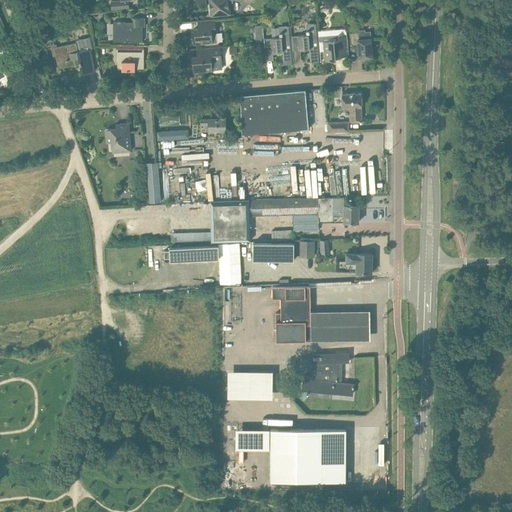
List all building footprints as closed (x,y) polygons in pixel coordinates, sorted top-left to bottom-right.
[(120,0),(120,1),(111,2),(112,10),(121,10),(129,9),(128,0),(129,0),(120,0)] [(209,0),(210,16),(231,14),(230,3),(233,3),(232,0),(209,0)] [(332,0),(331,6),(340,8),(341,0),(332,0)] [(71,13),(85,22),(88,17),(75,8),(71,13)] [(144,18),(130,18),(131,22),(125,23),(125,21),(113,21),(114,42),(142,42),(142,26),(144,26),(144,18)] [(217,43),(215,20),(198,21),(198,28),(194,29),(195,45),(217,43)] [(291,36),(293,51),(309,49),(310,62),(321,61),(317,23),(306,24),(307,35),(291,36)] [(294,64),(293,51),(291,36),(290,26),(280,27),(281,37),(264,39),(264,41),(265,53),(282,51),(283,65),(294,64)] [(358,32),(350,33),(352,51),(358,50),(359,58),(373,57),(371,38),(370,31),(365,32),(365,30),(358,30),(358,32)] [(320,51),(320,53),(324,53),(325,61),(336,60),(336,57),(348,56),(347,34),(338,35),(319,37),(320,51)] [(94,48),(92,37),(75,40),(76,42),(54,47),(58,68),(80,64),(82,74),(94,71),(90,49),(94,48)] [(144,46),(116,46),(116,51),(119,51),(119,61),(121,61),(122,70),(135,70),(135,69),(144,69),(144,46)] [(222,69),(220,47),(196,49),(197,56),(192,56),(193,72),(212,71),(212,70),(222,69)] [(309,129),(305,89),(240,95),(244,134),(309,129)] [(362,107),(361,93),(342,94),(342,107),(345,107),(345,111),(349,111),(349,114),(350,114),(350,122),(361,122),(361,107),(362,107)] [(225,131),(225,118),(208,118),(208,119),(200,119),(200,131),(225,131)] [(349,131),(348,121),(327,121),(327,132),(349,131)] [(131,151),(128,123),(115,124),(116,129),(106,130),(107,143),(111,142),(112,152),(131,151)] [(189,129),(157,130),(157,140),(189,139),(189,129)] [(157,162),(146,162),(149,203),(161,202),(157,162)] [(324,166),(326,194),(336,194),(335,165),(324,166)] [(293,214),(293,222),(358,222),(358,205),(344,205),(344,197),(210,200),(211,241),(250,240),(249,215),(293,214)] [(329,253),(328,240),(320,240),(321,253),(329,253)] [(314,241),(302,241),(300,241),(300,256),(313,256),(314,241)] [(294,243),(268,243),(253,243),(253,260),(294,260),(294,243)] [(219,258),(218,245),(169,248),(169,250),(164,251),(164,258),(170,258),(170,261),(219,258)] [(372,253),(356,253),(356,254),(348,254),(346,254),(345,261),(356,262),(356,272),(372,273),(372,253)] [(310,292),(309,286),(272,287),(272,292),(273,298),(281,298),(281,313),(276,313),(276,341),(295,340),(310,340),(310,292)] [(310,314),(311,343),(369,342),(369,313),(310,314)] [(304,376),(302,389),(308,390),(307,392),(309,392),(309,390),(352,394),(353,388),(354,386),(353,386),(353,384),(341,383),(341,362),(348,362),(348,353),(312,355),(312,364),(312,377),(304,376)] [(227,395),(272,395),(272,374),(229,374),(229,376),(228,376),(227,395)] [(271,429),(271,480),(346,481),(345,429),(271,429)]
